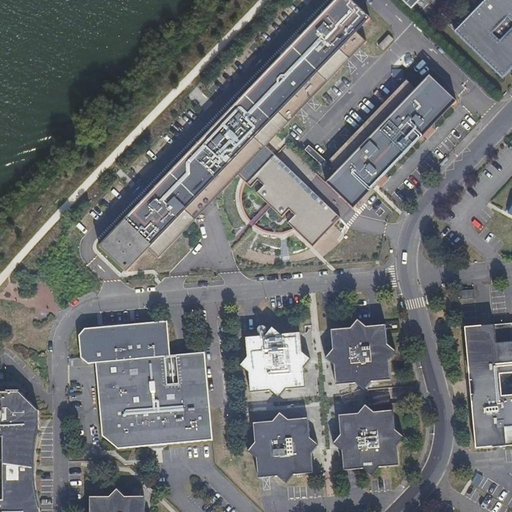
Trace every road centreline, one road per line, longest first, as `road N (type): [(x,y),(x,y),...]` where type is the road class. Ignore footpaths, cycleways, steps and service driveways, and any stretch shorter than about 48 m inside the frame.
road 1 (residential): [(407,275),(78,310),(59,342),(60,511)]
road 2 (residential): [(407,275),(443,433),(427,478),(397,511)]
road 3 (residential): [(511,114),(417,219),(405,247),(407,275)]
